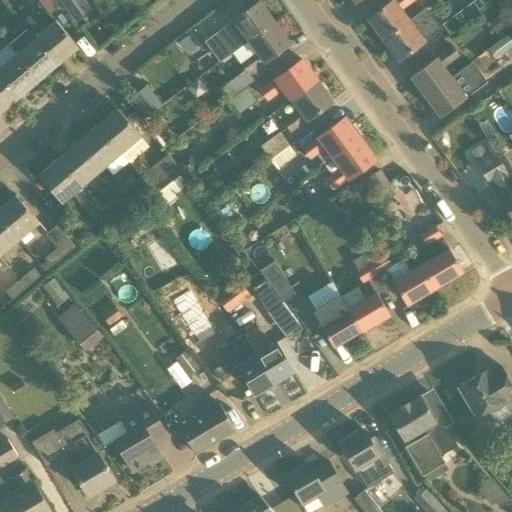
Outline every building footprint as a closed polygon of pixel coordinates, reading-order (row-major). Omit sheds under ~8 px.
[(38,0),(49,15),(58,8),(52,0),(38,0)] [(60,0),(75,21),(91,9),(84,0),(60,0)] [(391,0),(368,18),(383,39),(408,20),(401,10),(413,0),(391,0)] [(217,32),(225,42),(232,52),(248,41),(274,22),(259,1),(217,32)] [(476,15),(469,5),(443,25),(450,34),(476,15)] [(399,60),(440,29),(433,18),(425,8),(408,20),(383,39),(399,60)] [(488,24),(497,35),(510,24),(501,14),(488,24)] [(36,37),(58,64),(78,47),(55,20),(36,37)] [(240,63),(240,64),(247,74),(248,74),(290,43),(274,22),(248,41),(256,52),(240,63)] [(16,54),(38,80),(58,64),(36,37),(35,38),(28,29),(9,46),(16,54)] [(511,41),(507,35),(488,49),(495,59),(511,46),(511,41)] [(452,45),(437,56),(410,76),(425,96),(451,77),(444,66),(459,55),(452,45)] [(38,80),(16,54),(0,67),(0,73),(19,97),(38,80)] [(317,80),(301,59),(260,90),(267,100),(283,88),(291,99),(317,80)] [(0,112),(19,97),(0,73),(0,112)] [(451,77),(425,96),(440,116),(482,86),(474,76),(459,87),(451,77)] [(238,80),(221,92),(228,101),(230,100),(246,88),(249,86),(243,77),(239,81),(238,80)] [(317,80),(291,99),(299,109),(283,122),(290,132),(332,101),(317,80)] [(144,94),(133,102),(142,113),(152,105),(144,94)] [(121,152),(141,135),(117,108),(97,125),(121,152)] [(326,147),(334,157),(359,139),(344,117),(302,148),(310,159),(326,147)] [(172,132),(166,123),(158,129),(165,138),(172,132)] [(78,142),(101,169),(121,152),(97,125),(78,142)] [(261,149),(269,160),(289,146),(281,135),(261,149)] [(333,190),(375,160),(359,139),(334,157),(341,168),(325,180),(333,190)] [(81,186),(82,185),(101,169),(78,142),(58,159),(81,186)] [(478,162),(487,157),(481,146),(472,152),(478,162)] [(234,164),(225,151),(209,162),(218,176),(234,164)] [(255,151),(247,157),(251,163),(259,157),(255,151)] [(478,162),(477,163),(476,163),(511,224),(511,181),(510,179),(495,153),(487,157),(478,162)] [(142,177),(148,184),(157,195),(183,172),(168,154),(142,177)] [(190,155),(178,164),(186,176),(198,167),(190,155)] [(58,159),(38,175),(62,203),(73,193),(93,217),(88,221),(95,229),(109,217),(102,209),(82,185),(81,186),(58,159)] [(369,177),(377,189),(387,183),(380,171),(369,177)] [(134,196),(148,184),(142,177),(128,189),(134,196)] [(394,194),(388,187),(380,194),(386,201),(394,194)] [(0,207),(0,216),(19,239),(39,222),(15,195),(0,207)] [(116,197),(102,209),(109,217),(123,205),(116,197)] [(0,255),(19,239),(0,216),(0,255)] [(151,218),(137,224),(139,231),(154,226),(151,218)] [(75,247),(57,225),(46,234),(58,248),(45,258),(51,266),(75,247)] [(441,235),(435,225),(420,234),(427,244),(441,235)] [(247,241),(239,228),(232,232),(241,245),(247,241)] [(365,254),(376,274),(384,270),(391,265),(385,254),(382,256),(372,238),(360,245),(365,254)] [(421,266),(434,287),(462,271),(449,249),(421,266)] [(362,281),(376,274),(365,254),(353,261),(358,270),(357,271),(362,281)] [(0,277),(10,268),(0,256),(0,277)] [(421,266),(410,273),(394,282),(406,304),(434,287),(421,266)] [(20,280),(27,288),(41,276),(34,268),(20,280)] [(281,271),(265,280),(282,303),(295,295),(281,271)] [(214,291),(230,311),(250,296),(235,275),(214,291)] [(20,280),(5,292),(12,300),(27,288),(20,280)] [(377,293),(349,309),(361,330),(389,314),(377,293)] [(313,311),(321,325),(321,326),(333,347),(361,330),(349,309),(340,295),(313,311)] [(197,302),(180,312),(191,331),(187,333),(194,345),(215,333),(197,302)] [(104,336),(91,321),(76,303),(59,317),(86,351),(104,336)] [(282,303),(267,311),(277,324),(292,315),(282,303)] [(274,382),(293,371),(276,343),(268,348),(256,327),(245,334),(274,382)] [(32,332),(26,337),(32,345),(38,341),(32,332)] [(239,367),(254,394),(274,382),(245,334),(219,350),(231,372),(239,367)] [(186,350),(175,358),(189,376),(200,368),(186,350)] [(475,376),(458,386),(465,397),(469,404),(477,417),(487,412),(488,414),(511,399),(511,385),(510,383),(500,366),(489,372),(487,369),(475,376)] [(22,379),(11,386),(16,394),(26,387),(22,379)] [(0,425),(13,417),(0,394),(0,425)] [(202,414),(181,427),(195,453),(196,453),(195,453),(235,429),(220,404),(217,406),(210,395),(195,404),(202,414)] [(420,395),(388,414),(405,441),(408,439),(410,443),(404,447),(418,470),(424,466),(440,457),(441,456),(439,453),(456,442),(442,419),(437,422),(420,395)] [(154,444),(168,436),(148,403),(122,418),(129,432),(115,440),(132,469),(159,453),(154,444)] [(88,495),(113,480),(87,435),(89,434),(79,418),(55,433),(53,430),(32,443),(46,467),(60,459),(57,454),(74,443),(84,460),(72,468),(88,495)] [(363,429),(340,443),(355,468),(367,488),(394,472),(389,462),(373,437),(370,439),(369,439),(363,429)] [(0,469),(20,457),(8,438),(0,442),(0,469)] [(308,462),(286,475),(302,503),(307,511),(310,511),(323,505),(324,506),(346,493),(328,461),(313,470),(308,462)] [(27,469),(3,483),(20,511),(48,511),(51,511),(27,469)] [(478,489),(491,504),(505,492),(492,477),(478,489)] [(20,511),(3,483),(0,484),(0,511),(20,511)] [(417,499),(428,511),(446,511),(427,489),(417,499)] [(382,511),(364,490),(353,499),(364,511),(382,511)] [(242,511),(274,511),(259,495),(239,507),(242,511)]
